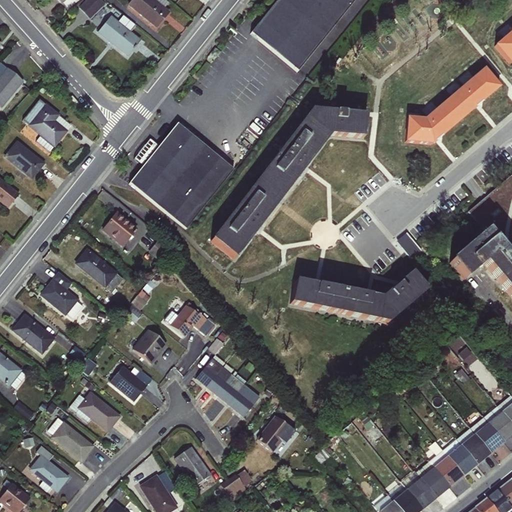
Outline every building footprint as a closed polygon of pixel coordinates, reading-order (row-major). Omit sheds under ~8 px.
[(67,10),(78,0),(55,0),(60,5),(61,4),(67,10)] [(90,18),(106,3),(102,0),(86,0),(79,7),(90,18)] [(130,0),(126,6),(156,30),(170,13),(164,8),(168,3),(163,0),(130,0)] [(276,0),(249,34),(296,72),(354,0),(276,0)] [(110,16),(96,33),(126,58),(140,41),(129,32),(134,26),(122,16),(117,22),(110,16)] [(511,63),(511,31),(494,47),(510,65),(511,63)] [(22,82),(6,69),(0,75),(0,109),(22,82)] [(448,99),(464,117),(497,89),(482,70),(448,99)] [(464,117),(448,99),(423,120),(406,119),(404,143),(430,146),(464,117)] [(38,100),(21,122),(39,137),(35,142),(48,153),(59,142),(70,126),(38,100)] [(362,140),(365,116),(309,111),(292,134),(328,138),(362,140)] [(141,167),(128,184),(185,230),(233,170),(176,124),(157,147),(148,140),(132,160),(141,167)] [(283,197),(328,138),(292,134),(258,178),(283,197)] [(44,164),(16,141),(2,158),(30,181),(44,164)] [(511,175),(470,206),(498,243),(511,233),(507,227),(509,226),(499,213),(510,204),(511,206),(511,175)] [(283,197),(258,178),(209,242),(233,261),(283,197)] [(18,195),(0,179),(0,204),(6,210),(18,195)] [(100,231),(122,248),(137,229),(116,212),(100,231)] [(482,265),(500,249),(485,231),(447,263),(463,281),(482,265)] [(86,249),(73,265),(104,289),(105,288),(111,293),(122,280),(86,249)] [(511,262),(500,249),(482,265),(511,300),(511,262)] [(410,272),(379,298),(386,325),(426,291),(410,272)] [(64,317),(78,300),(51,280),(38,296),(64,317)] [(289,305),(335,314),(339,290),(293,281),(289,305)] [(132,302),(141,309),(153,296),(144,288),(132,302)] [(335,314),(386,325),(379,298),(339,290),(335,314)] [(170,311),(162,321),(183,338),(192,327),(203,335),(211,324),(193,310),(192,311),(185,306),(176,316),(170,311)] [(54,339),(23,314),(10,331),(41,356),(54,339)] [(166,346),(147,330),(130,350),(149,366),(166,346)] [(451,340),(462,360),(473,354),(461,334),(451,340)] [(206,389),(222,368),(221,368),(224,364),(214,355),(223,345),(216,339),(207,350),(213,355),(194,380),(206,389)] [(0,353),(0,381),(8,388),(9,387),(14,391),(25,376),(20,372),(21,371),(0,353)] [(122,367),(108,384),(133,403),(151,380),(140,370),(134,377),(122,367)] [(222,368),(206,389),(216,397),(232,377),(222,368)] [(232,377),(216,397),(227,407),(244,386),(232,377)] [(244,386),(227,407),(242,418),(258,398),(244,386)] [(78,395),(68,408),(86,423),(89,420),(106,434),(120,417),(89,392),(83,399),(78,395)] [(511,398),(510,396),(496,408),(511,428),(511,398)] [(32,419),(35,411),(24,407),(21,415),(32,419)] [(511,436),(511,428),(496,408),(483,418),(502,444),(511,436)] [(290,430),(275,417),(256,441),(271,453),(290,430)] [(502,444),(483,418),(469,429),(489,455),(502,444)] [(49,439),(80,464),(93,446),(64,423),(56,419),(46,432),(51,436),(49,439)] [(489,455),(469,429),(455,441),(476,466),(489,455)] [(476,466),(455,441),(441,452),(462,477),(476,466)] [(40,446),(35,453),(39,456),(27,471),(41,482),(37,487),(46,493),(50,489),(56,494),(68,478),(48,462),(52,456),(40,446)] [(210,476),(190,447),(172,460),(192,488),(210,476)] [(462,477),(441,452),(427,463),(448,489),(462,477)] [(419,480),(435,499),(448,489),(427,463),(414,474),(419,480)] [(237,474),(240,479),(224,487),(230,498),(253,486),(245,471),(237,474)] [(173,487),(164,473),(157,477),(156,475),(137,487),(153,511),(171,511),(177,509),(166,492),(173,487)] [(405,491),(421,511),(435,499),(419,480),(405,491)] [(11,483),(0,496),(0,504),(9,511),(19,511),(30,499),(11,483)] [(511,484),(511,483),(499,492),(511,507),(511,484)] [(386,496),(399,511),(419,511),(421,511),(405,491),(399,485),(386,496)] [(511,511),(511,507),(499,492),(488,501),(495,511),(511,511)] [(375,511),(399,511),(386,496),(372,507),(375,511)] [(495,511),(488,501),(476,510),(477,511),(495,511)] [(125,511),(114,502),(105,511),(125,511)]
